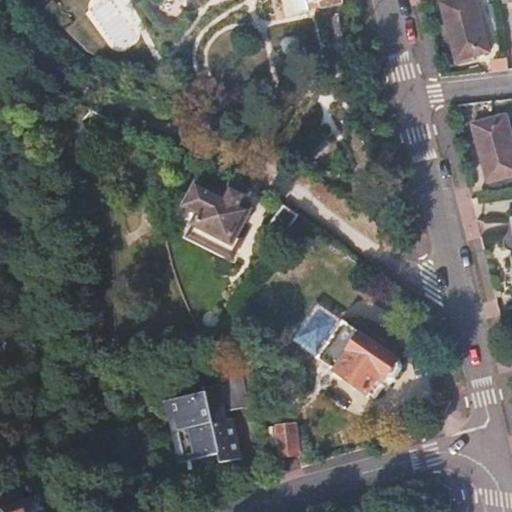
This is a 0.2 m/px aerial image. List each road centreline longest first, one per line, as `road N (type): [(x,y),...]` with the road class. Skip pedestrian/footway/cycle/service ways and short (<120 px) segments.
road 1 (residential): [(490,440),(468,302),(398,0)]
road 2 (residential): [(236,511),(285,491),(490,440)]
